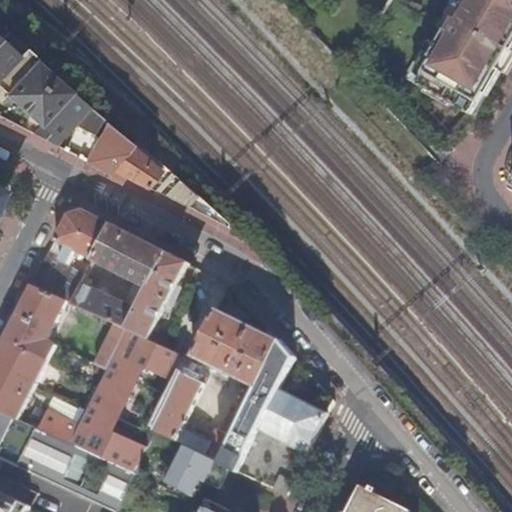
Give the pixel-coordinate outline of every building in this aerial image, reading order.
[(511,0),(477,0),(476,0),(468,0),(451,32),(449,31),(433,58),(436,59),(421,85),(476,116),(502,70),(497,67),(501,60),(511,52),(511,0)] [(0,77),(27,49),(0,25),(0,77)] [(497,67),(502,70),(511,52),(501,60),(497,67)] [(10,94),(0,99),(0,116),(3,118),(5,116),(34,131),(68,93),(28,58),(23,63),(31,70),(10,94)] [(502,70),(476,116),(478,117),(504,71),(502,70)] [(85,99),(72,88),(68,93),(34,131),(32,133),(42,138),(53,144),(85,99)] [(131,146),(132,144),(106,122),(86,162),(110,174),(113,170),(112,170),(131,146)] [(113,170),(146,187),(159,171),(131,146),(112,170),(113,170)] [(34,288),(69,303),(75,306),(85,286),(96,262),(114,226),(85,212),(71,217),(58,243),(68,248),(65,256),(52,254),(34,288)] [(134,236),(114,226),(96,262),(150,289),(167,252),(134,236)] [(182,260),(167,252),(150,289),(139,310),(129,330),(150,338),(168,301),(169,302),(189,263),(182,260)] [(139,310),(85,286),(75,306),(117,324),(127,329),(129,330),(139,310)] [(69,303),(34,288),(20,315),(6,342),(50,362),(57,348),(49,344),(69,303)] [(282,341),(220,310),(195,358),(259,389),(282,341)] [(127,329),(117,324),(97,365),(108,369),(127,329)] [(161,344),(150,338),(129,330),(110,370),(88,415),(87,414),(81,426),(82,427),(74,445),(137,475),(159,432),(190,368),(194,361),(170,349),(161,344)] [(165,336),(161,344),(170,349),(175,341),(165,336)] [(297,358),(282,341),(259,389),(255,396),(222,464),(239,472),(265,484),(289,495),(330,415),(281,391),(297,358)] [(50,362),(6,342),(0,354),(0,410),(22,421),(42,380),(51,363),(50,362)] [(211,378),(190,368),(159,432),(190,448),(222,464),(255,396),(250,394),(245,396),(233,420),(229,421),(223,433),(218,431),(211,444),(185,431),(211,378)] [(22,421),(0,410),(0,457),(44,478),(116,511),(118,511),(137,475),(74,445),(42,430),(22,421)] [(81,426),(87,414),(83,412),(77,424),(51,412),(42,430),(74,445),(82,427),(81,426)] [(222,464),(190,448),(171,484),(198,498),(206,482),(210,485),(222,464)] [(350,511),(410,511),(363,488),(350,511)] [(0,511),(31,511),(34,508),(0,491),(0,511)] [(229,511),(211,503),(206,511),(229,511)]
